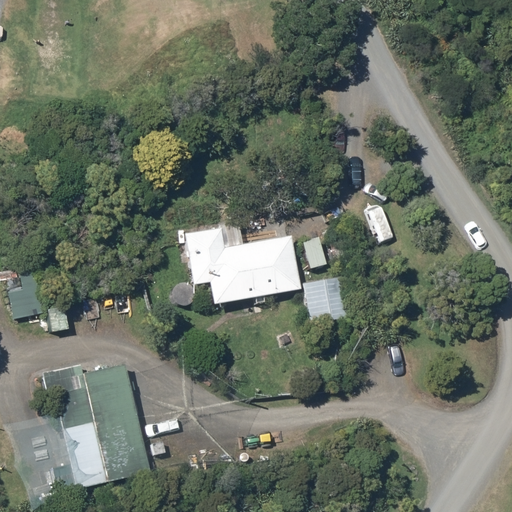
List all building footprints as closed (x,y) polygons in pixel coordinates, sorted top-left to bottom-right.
[(202,311),(293,293),(283,240),(214,253),(211,236),(172,243),(182,292),(198,289),(202,311)] [(315,247),(295,251),(302,279),(321,275),(315,247)] [(338,279),(295,287),(303,328),(345,320),(338,279)] [(31,289),(1,297),(8,324),(37,317),(31,289)] [(56,305),(38,310),(46,339),(64,334),(56,305)] [(68,493),(140,477),(116,370),(77,379),(74,367),(34,376),(40,402),(47,400),(68,493)]
